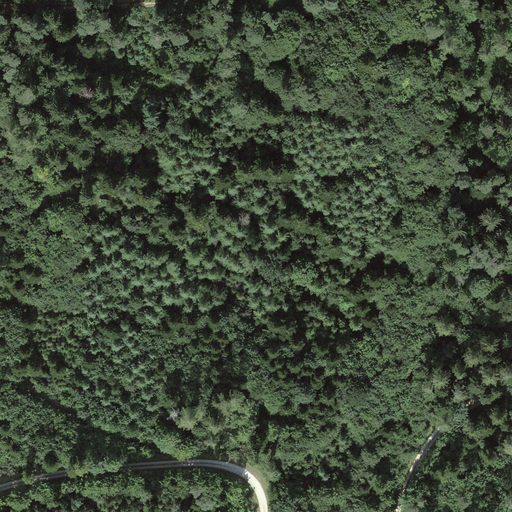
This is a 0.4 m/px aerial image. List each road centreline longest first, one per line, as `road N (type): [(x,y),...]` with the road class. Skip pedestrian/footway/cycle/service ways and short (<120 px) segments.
road 1 (track): [(0,493),(52,474),(191,464),(254,478),(263,511)]
road 2 (track): [(191,464),(0,385)]
road 3 (track): [(396,511),(429,440),(462,410),(511,391)]
